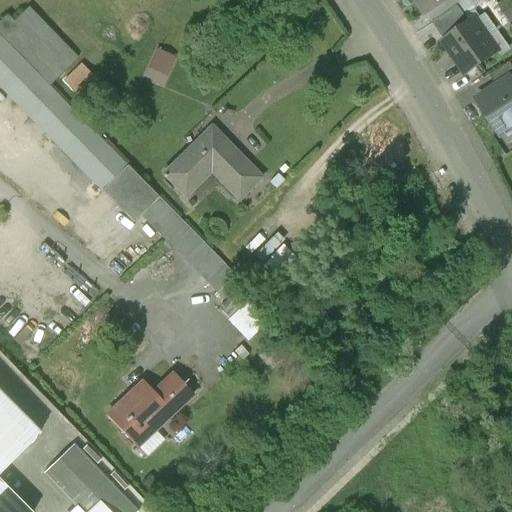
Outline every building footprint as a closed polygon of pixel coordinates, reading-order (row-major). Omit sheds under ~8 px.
[(415,0),(426,14),(429,12),(445,0),(415,0)] [(450,0),(445,0),(429,12),(436,21),(456,7),(450,0)] [(511,20),(511,0),(504,0),(496,6),(508,23),(511,20)] [(456,7),(436,21),(432,24),(444,40),(469,22),(457,6),(456,7)] [(8,15),(0,23),(0,28),(53,83),(77,59),(28,9),(14,21),(8,15)] [(443,41),(466,74),(497,52),(473,19),(469,22),(444,40),(443,41)] [(0,89),(134,225),(141,217),(157,233),(175,216),(0,39),(0,89)] [(173,59),(156,51),(145,76),(161,84),(173,59)] [(490,76),(496,86),(511,75),(511,66),(509,63),(490,76)] [(80,65),(63,81),(81,99),(97,83),(80,65)] [(478,100),(500,134),(511,126),(511,83),(510,80),(478,100)] [(211,171),(238,199),(259,179),(246,166),(244,168),(225,149),(227,147),(211,131),(165,176),(185,196),(211,171)] [(175,216),(157,233),(215,292),(232,274),(175,216)] [(276,235),(255,254),(262,262),(283,242),(276,235)] [(282,247),(264,265),(281,281),(299,263),(282,247)] [(249,302),(228,321),(247,342),(268,323),(249,302)] [(274,343),(259,357),(270,369),(285,354),(274,343)] [(107,417),(136,448),(193,395),(174,375),(154,394),(143,383),(107,417)] [(0,473),(39,433),(0,394),(0,473)] [(135,511),(72,446),(43,474),(79,511),(91,511),(100,504),(107,511),(135,511)] [(0,511),(31,511),(0,480),(0,511)]
